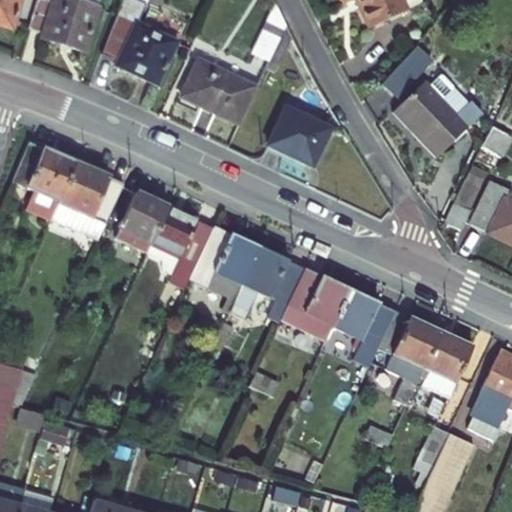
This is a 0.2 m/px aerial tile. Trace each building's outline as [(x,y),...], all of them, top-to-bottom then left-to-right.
[(0,0),(0,27),(19,33),(29,0),(0,0)] [(60,7),(62,0),(44,0),(34,34),(50,38),(48,45),(69,52),(91,58),(105,13),(87,8),(85,14),(60,7)] [(85,14),(87,8),(88,3),(79,0),(62,0),(60,7),(85,14)] [(130,0),(128,0),(108,57),(127,64),(124,71),(144,77),(164,85),(179,44),(139,30),(148,6),(130,0)] [(406,20),(395,0),(339,0),(345,10),(353,7),(370,39),(406,20)] [(255,80),(264,83),(285,33),(273,12),(253,61),(261,64),(255,80)] [(380,85),(395,99),(431,61),(415,47),(380,85)] [(254,98),(200,71),(185,102),(212,115),(239,129),(254,98)] [(441,92),(428,105),(421,98),(393,125),(435,169),(476,130),(441,92)] [(334,135),(288,115),(272,151),(299,163),(318,171),(334,135)] [(492,131),(482,148),(500,158),(510,141),(492,131)] [(47,229),(71,170),(56,164),(26,152),(9,190),(30,199),(22,219),(47,229)] [(94,179),(71,170),(47,229),(94,247),(120,189),(94,179)] [(511,197),(498,191),(479,235),(511,249),(511,210),(511,207),(511,197)] [(144,258),(148,250),(164,213),(150,207),(133,199),(112,243),(144,258)] [(178,259),(194,267),(209,233),(188,224),(164,213),(148,250),(177,263),(178,259)] [(453,215),(443,239),(461,247),(472,223),(453,215)] [(235,245),(209,233),(194,267),(193,269),(239,290),(256,254),(235,245)] [(256,254),(239,290),(285,311),(301,275),(280,265),(256,254)] [(324,285),(301,275),(285,311),(276,330),(320,351),(328,332),(345,295),(324,285)] [(328,332),(366,349),(378,355),(395,318),(377,310),(365,304),(345,295),(328,332)] [(420,330),(395,318),(378,355),(373,365),(404,379),(393,402),(409,409),(422,380),(441,339),(420,330)] [(459,347),(441,339),(422,380),(428,383),(425,391),(450,402),(472,353),(459,347)] [(508,365),(510,360),(498,354),(496,359),(508,365)] [(349,381),(356,384),(364,388),(373,365),(360,359),(349,381)] [(475,412),(500,424),(506,411),(511,413),(511,362),(510,366),(508,365),(496,359),(477,396),(481,398),(475,412)] [(0,444),(11,406),(21,371),(0,363),(0,444)] [(477,396),(471,410),(475,412),(481,398),(477,396)] [(38,433),(42,417),(18,411),(14,427),(38,433)] [(64,443),(65,427),(42,426),(41,442),(64,443)] [(423,461),(439,468),(453,437),(437,430),(423,461)] [(23,493),(0,486),(0,511),(130,511),(94,501),(90,511),(34,511),(19,507),(23,493)]
